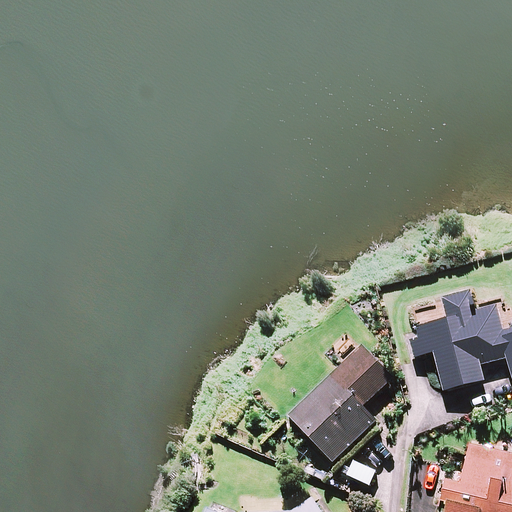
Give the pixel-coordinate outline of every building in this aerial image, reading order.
[(475,314),(469,293),(441,301),(446,319),(416,328),(420,342),(412,344),(415,359),(434,356),(445,393),(484,382),(480,368),(507,360),(511,378),(511,331),(503,334),(496,308),(475,314)] [(289,418),(332,464),(375,423),(362,409),(392,380),(362,349),(289,418)] [(511,511),(511,453),(470,445),(461,485),(445,482),(441,503),(448,505),(446,511),(511,511)] [(376,474),(353,463),(346,476),(369,487),(376,474)] [(319,511),(313,502),(295,511),(319,511)] [(233,511),(212,503),(208,511),(233,511)]
